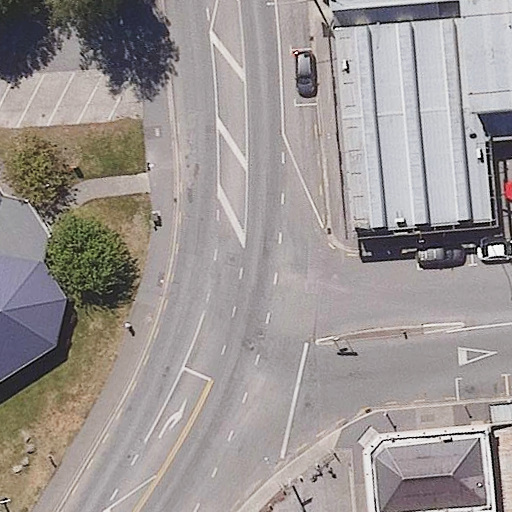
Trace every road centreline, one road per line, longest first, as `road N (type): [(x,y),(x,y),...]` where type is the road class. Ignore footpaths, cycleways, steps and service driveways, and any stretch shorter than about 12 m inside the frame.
road 1 (primary): [(216,321),(236,225),(222,0)]
road 2 (residential): [(216,321),(262,335),(313,336),(511,320)]
road 3 (primary): [(120,498),(197,373),(216,321)]
